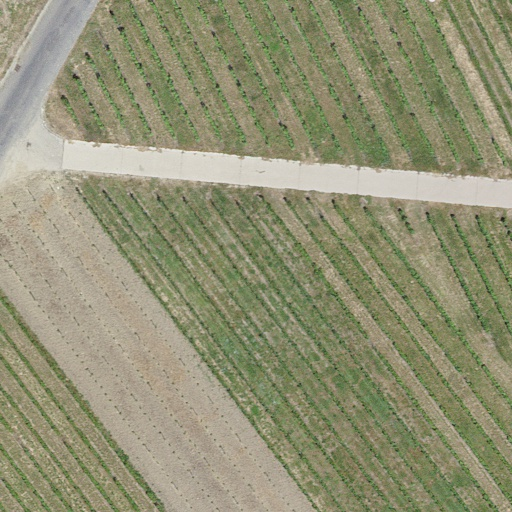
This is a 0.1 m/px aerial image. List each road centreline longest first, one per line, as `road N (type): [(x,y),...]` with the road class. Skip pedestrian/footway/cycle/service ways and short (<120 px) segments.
road 1 (track): [(511,194),(3,138)]
road 2 (residential): [(81,0),(0,145)]
